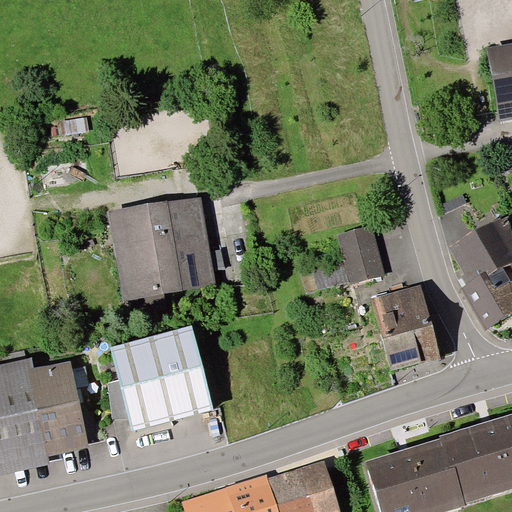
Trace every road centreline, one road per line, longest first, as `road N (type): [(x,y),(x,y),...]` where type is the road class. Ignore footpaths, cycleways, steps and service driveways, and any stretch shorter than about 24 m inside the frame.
road 1 (tertiary): [(18,511),(244,458),(485,377)]
road 2 (tertiary): [(485,377),(437,282),(372,0)]
road 3 (unknown): [(407,158),(139,208)]
